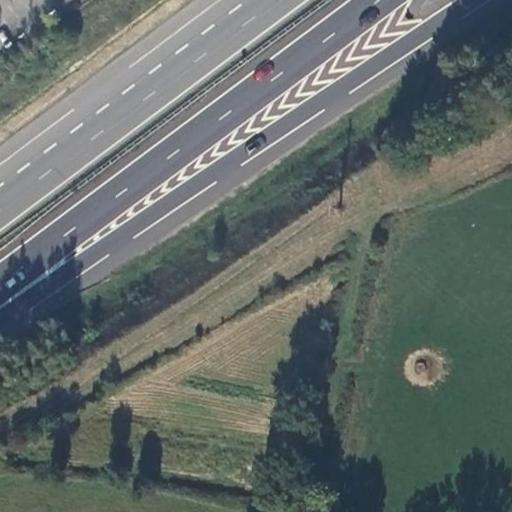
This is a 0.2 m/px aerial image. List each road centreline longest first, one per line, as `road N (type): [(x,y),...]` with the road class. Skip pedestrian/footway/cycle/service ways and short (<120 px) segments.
road 1 (trunk): [(0,299),(44,290),(470,0)]
road 2 (trunk): [(0,284),(378,0)]
road 3 (track): [(511,118),(377,214),(300,511)]
road 4 (trunk): [(278,0),(0,208)]
